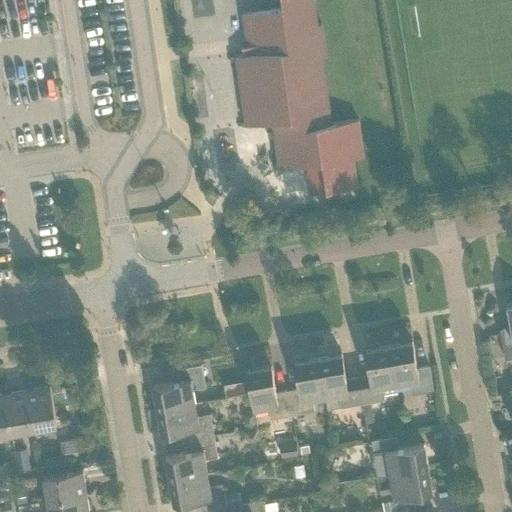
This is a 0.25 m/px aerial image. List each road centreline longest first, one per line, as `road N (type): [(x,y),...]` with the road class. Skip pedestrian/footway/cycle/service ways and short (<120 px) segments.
road 1 (tertiary): [(446,230),(130,285)]
road 2 (residential): [(497,511),(446,230)]
road 3 (unclassified): [(136,511),(101,289)]
road 4 (residential): [(115,187),(153,124),(135,0)]
road 5 (residential): [(115,187),(109,153),(84,115),(67,0)]
